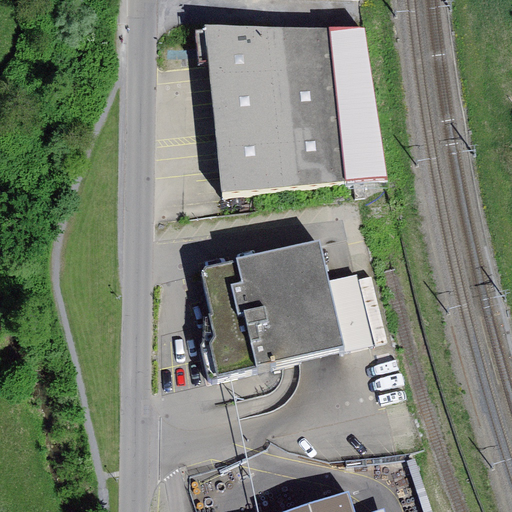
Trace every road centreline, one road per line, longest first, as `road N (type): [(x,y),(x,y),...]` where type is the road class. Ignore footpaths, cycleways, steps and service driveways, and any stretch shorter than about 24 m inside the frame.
road 1 (tertiary): [(143,0),(137,511)]
road 2 (unknown): [(394,511),(375,489),(204,448),(137,446)]
